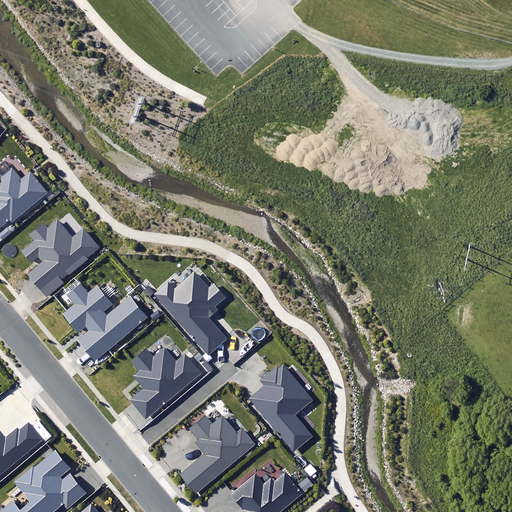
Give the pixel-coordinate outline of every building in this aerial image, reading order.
[(4,177),(0,173),(0,227),(9,220),(12,223),(47,192),(30,172),(21,179),(13,169),(4,177)] [(35,241),(23,251),(33,262),(39,257),(43,262),(29,275),(49,297),(64,283),(63,282),(100,249),(83,229),(73,238),(57,220),(48,228),(44,223),(30,236),(35,241)] [(208,288),(194,272),(174,289),(168,283),(154,295),(207,355),(226,338),(208,318),(216,310),(213,307),(224,297),(213,284),(208,288)] [(76,304),(65,314),(80,332),(86,327),(90,331),(79,340),(96,360),(147,317),(130,297),(108,315),(105,311),(113,304),(98,286),(91,292),(84,283),(69,295),(76,304)] [(153,357),(146,348),(130,361),(138,370),(132,375),(144,388),(130,400),(145,418),(200,372),(184,354),(176,362),(164,348),(153,357)] [(312,400),(281,363),(260,380),(264,385),(249,398),(293,451),(311,436),(294,415),(312,400)] [(212,424),(204,414),(188,428),(198,439),(194,442),(204,453),(180,474),(197,493),(254,443),(240,428),(236,432),(222,416),(212,424)] [(0,475),(43,439),(29,422),(19,430),(17,427),(4,438),(0,433),(0,475)] [(67,508),(85,493),(69,473),(64,477),(62,475),(70,468),(55,450),(32,470),(30,468),(14,481),(30,500),(20,509),(13,501),(0,511),(52,511),(63,503),(67,508)] [(271,474),(262,481),(256,473),(230,495),(243,510),(240,511),(278,511),(302,492),(285,472),(276,479),(271,474)] [(101,511),(93,502),(82,511),(101,511)]
